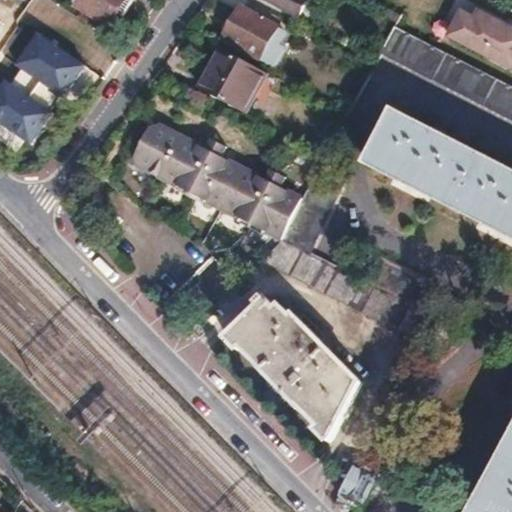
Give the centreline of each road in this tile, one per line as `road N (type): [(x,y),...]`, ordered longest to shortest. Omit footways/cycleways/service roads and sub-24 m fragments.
road 1 (residential): [(28,213),(321,511)]
road 2 (residential): [(28,213),(182,0)]
